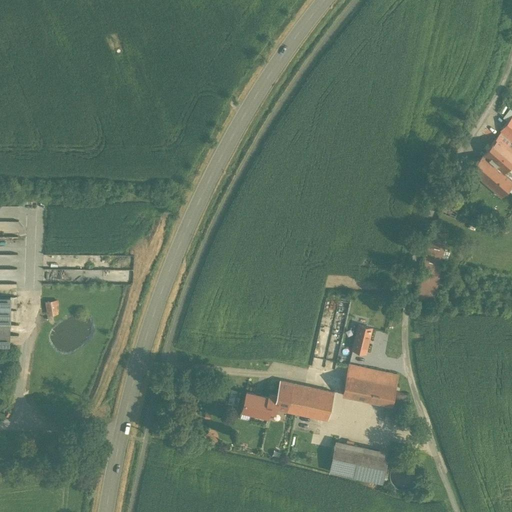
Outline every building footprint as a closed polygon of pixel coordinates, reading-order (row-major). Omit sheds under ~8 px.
[(511,118),(500,133),(511,143),(511,118)] [(500,133),(471,169),(501,195),(511,182),(511,179),(503,172),(511,161),(511,143),(500,133)] [(20,204),(0,203),(0,217),(19,218),(20,204)] [(18,235),(0,235),(0,251),(18,251),(18,235)] [(10,296),(0,296),(0,323),(10,324),(10,296)] [(57,300),(46,302),(48,314),(57,312),(56,304),(58,303),(57,300)] [(47,315),(41,311),(36,317),(43,321),(47,315)] [(0,323),(0,341),(10,341),(10,324),(0,323)] [(371,328),(359,325),(353,349),(365,351),(371,328)] [(398,375),(349,364),(342,395),(388,405),(385,419),(401,422),(406,394),(394,391),(398,375)] [(334,391),(282,380),(278,396),(276,408),(327,419),(334,391)] [(269,397),(247,392),(242,410),(268,416),(269,411),(275,412),(276,408),(278,396),(269,393),(269,397)] [(218,439),(209,430),(204,436),(213,444),(218,439)] [(388,452),(336,441),(330,471),(382,482),(388,452)] [(418,480),(419,475),(418,469),(414,465),(409,462),(404,461),(398,462),(394,465),(390,470),(389,475),(391,481),(394,486),(399,489),(404,490),(410,489),(415,485),(418,480)]
